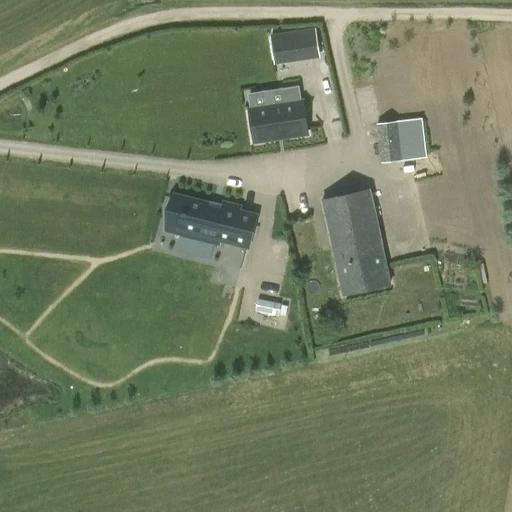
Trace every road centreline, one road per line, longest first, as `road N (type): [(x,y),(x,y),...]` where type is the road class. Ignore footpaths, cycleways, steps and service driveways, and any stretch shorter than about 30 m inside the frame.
road 1 (track): [(0,148),(365,178),(333,15)]
road 2 (track): [(0,85),(131,26),(173,17),(511,15)]
